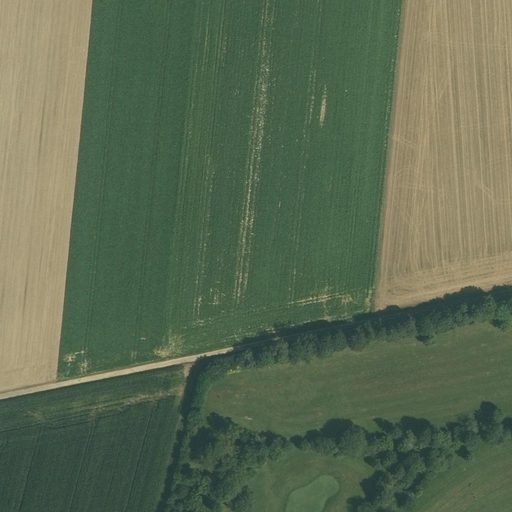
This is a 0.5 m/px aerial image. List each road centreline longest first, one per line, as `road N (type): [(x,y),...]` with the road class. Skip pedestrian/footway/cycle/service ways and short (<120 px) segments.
road 1 (track): [(511,299),(209,364)]
road 2 (track): [(209,364),(0,406)]
road 3 (track): [(169,511),(209,364)]
